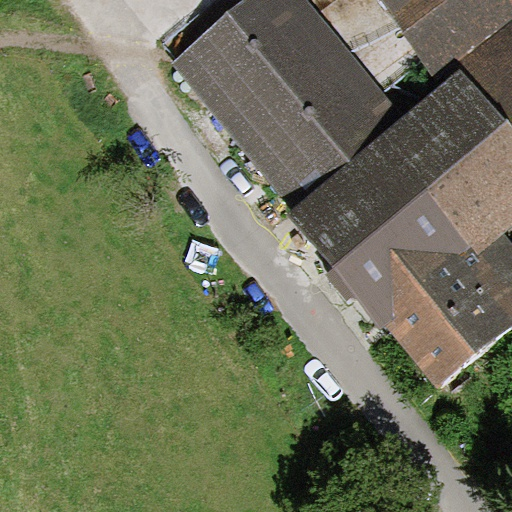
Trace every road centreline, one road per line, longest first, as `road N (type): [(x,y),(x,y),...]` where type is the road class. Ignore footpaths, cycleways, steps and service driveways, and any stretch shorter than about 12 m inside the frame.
road 1 (track): [(97,0),(379,398)]
road 2 (residential): [(488,511),(379,398)]
